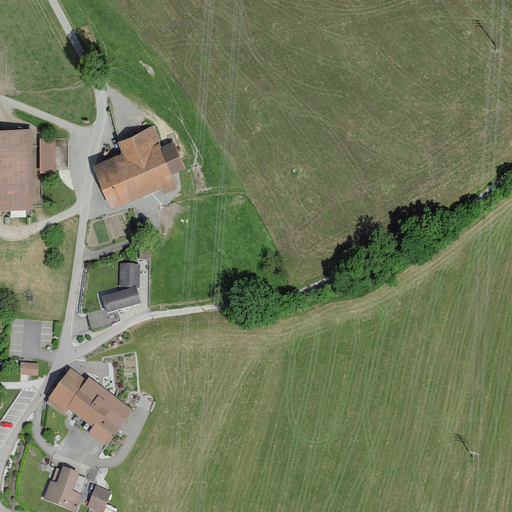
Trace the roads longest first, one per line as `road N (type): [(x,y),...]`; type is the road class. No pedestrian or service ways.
road 1 (track): [(61,362),(143,323),(271,308),(467,210),(511,173)]
road 2 (residential): [(0,462),(61,362),(98,109),(97,86),(52,0)]
